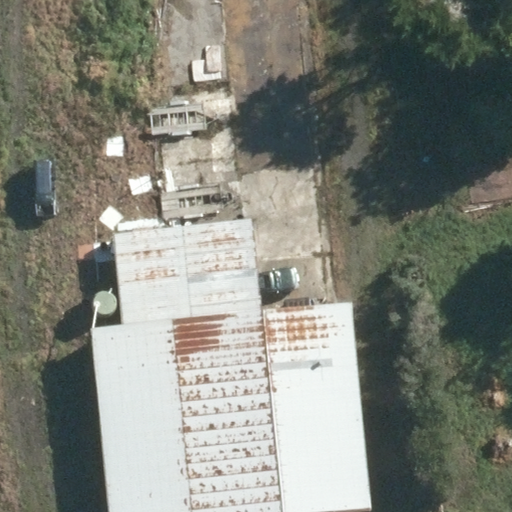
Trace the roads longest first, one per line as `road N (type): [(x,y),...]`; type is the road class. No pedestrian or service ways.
road 1 (track): [(392,511),(341,0)]
road 2 (track): [(49,511),(31,472),(9,44)]
